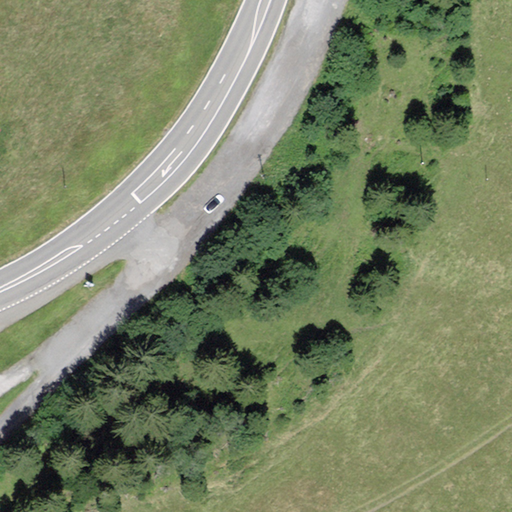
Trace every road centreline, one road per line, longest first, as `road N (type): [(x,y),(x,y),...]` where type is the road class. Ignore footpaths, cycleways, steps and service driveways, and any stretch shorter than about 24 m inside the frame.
road 1 (secondary): [(265,0),(227,85),(179,154),(118,213),(0,289)]
road 2 (track): [(364,511),(511,420)]
